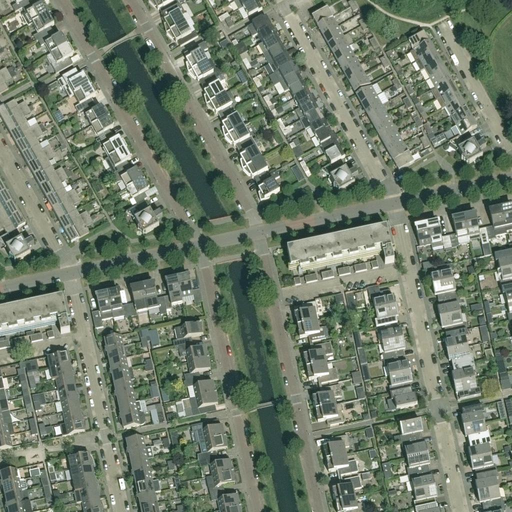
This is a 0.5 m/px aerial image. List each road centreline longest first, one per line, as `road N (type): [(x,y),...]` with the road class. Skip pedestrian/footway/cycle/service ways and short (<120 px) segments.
road 1 (residential): [(457,511),(394,202)]
road 2 (residential): [(320,511),(257,232)]
road 3 (residential): [(199,245),(59,0)]
road 4 (residential): [(254,511),(199,245)]
road 5 (residential): [(257,232),(131,0)]
road 6 (residential): [(121,511),(70,273)]
road 7 (residential): [(394,202),(279,0)]
road 8 (residential): [(511,152),(441,24)]
road 9 (residential): [(70,273),(0,146)]
road 10 (residential): [(257,232),(394,202)]
road 11 (unknown): [(407,266),(271,297)]
road 12 (residential): [(70,273),(199,245)]
road 13 (residential): [(394,202),(511,176)]
